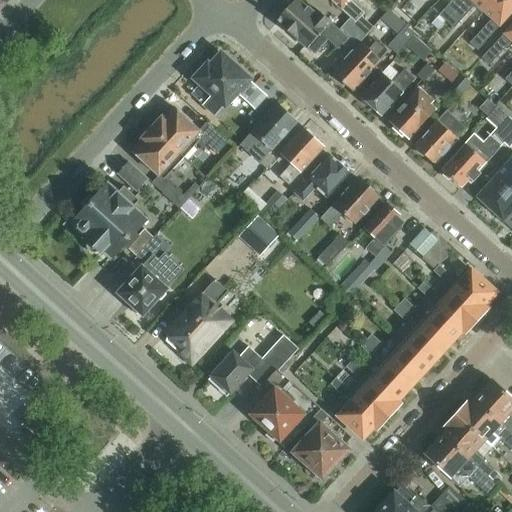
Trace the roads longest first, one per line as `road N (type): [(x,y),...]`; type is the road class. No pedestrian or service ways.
road 1 (tertiary): [(285,511),(0,258)]
road 2 (residential): [(511,277),(229,23)]
road 3 (residential): [(0,246),(195,37),(229,23)]
road 4 (residential): [(336,511),(511,316)]
